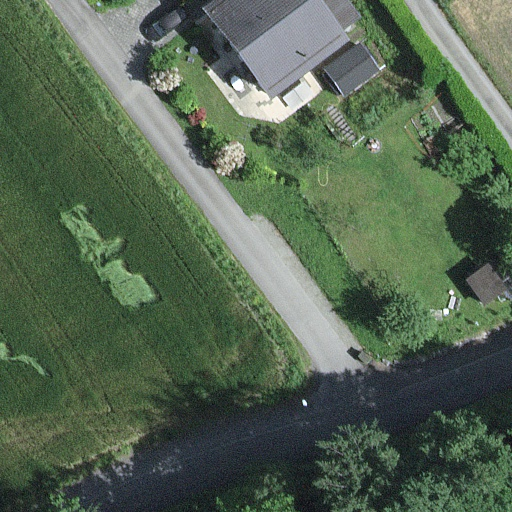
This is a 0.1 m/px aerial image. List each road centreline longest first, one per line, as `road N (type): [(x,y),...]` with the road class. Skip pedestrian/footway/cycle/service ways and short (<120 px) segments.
road 1 (unclassified): [(88,511),(511,361)]
road 2 (residential): [(511,127),(421,0)]
